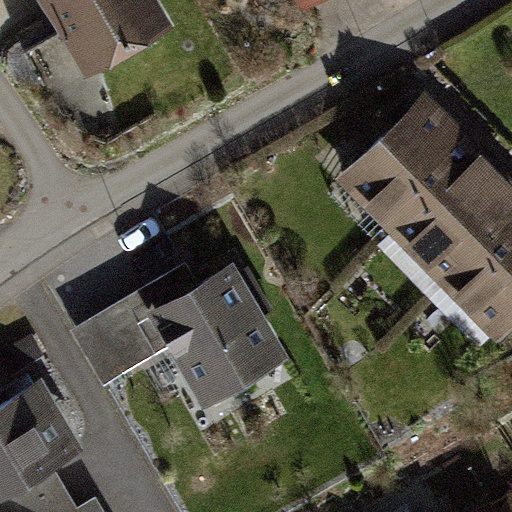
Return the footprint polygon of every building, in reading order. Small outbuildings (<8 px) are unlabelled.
[(160,0),(41,0),(90,75),(174,21),(160,0)] [(198,0),(204,9),(219,0),(261,0),(276,26),(320,0),(198,0)] [(511,178),(427,90),(334,180),(490,341),(511,319),(511,178)] [(191,398),(284,347),(233,255),(140,306),(191,398)] [(0,491),(79,439),(34,372),(0,395),(0,491)]
